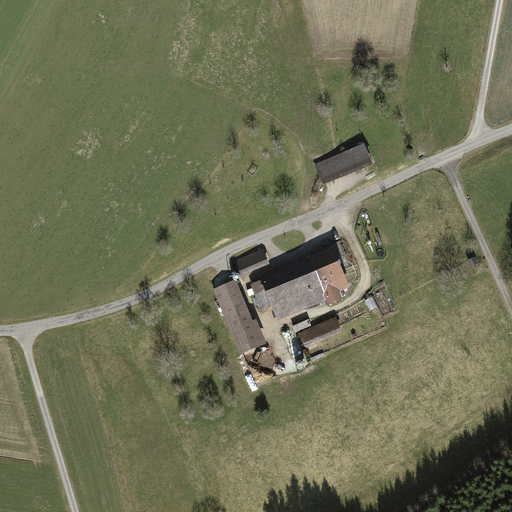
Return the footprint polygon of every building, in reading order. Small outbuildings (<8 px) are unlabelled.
[(317,166),(324,182),(370,163),(363,147),(317,166)] [(262,251),(235,263),(240,275),(268,263),(262,251)] [(274,277),(253,286),(263,310),(272,306),(276,314),(325,294),(329,305),(341,300),(336,289),(346,285),(332,252),(312,261),(282,274),(274,277)] [(272,271),(274,277),(282,274),(280,268),(272,271)] [(217,291),(242,352),(263,343),(254,323),(251,324),(234,284),(217,291)] [(308,320),(293,327),(295,331),(310,324),(308,320)] [(336,320),(301,335),(305,344),(340,330),(336,320)]
